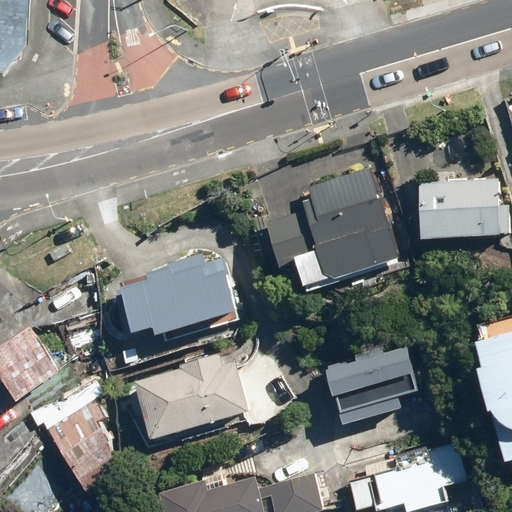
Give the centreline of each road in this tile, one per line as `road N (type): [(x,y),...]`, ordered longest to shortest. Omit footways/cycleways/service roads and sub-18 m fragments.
road 1 (primary): [(511,26),(132,142)]
road 2 (residential): [(132,142),(111,0)]
road 3 (primary): [(132,142),(0,168)]
